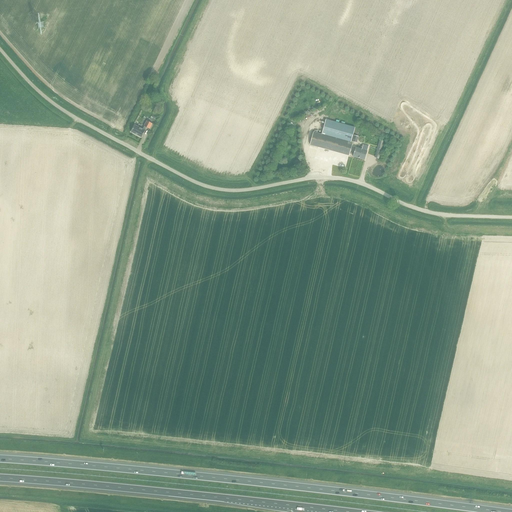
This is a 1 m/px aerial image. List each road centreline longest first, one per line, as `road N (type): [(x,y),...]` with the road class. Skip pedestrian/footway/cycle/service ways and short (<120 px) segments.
road 1 (unclassified): [(511,219),(454,218),(342,178),(240,191),(188,179),(79,119),(0,48)]
road 2 (motorway): [(504,511),(0,458)]
road 3 (motorway): [(0,477),(350,511)]
